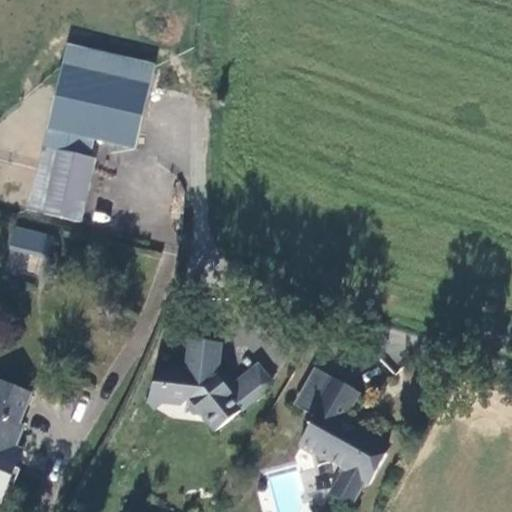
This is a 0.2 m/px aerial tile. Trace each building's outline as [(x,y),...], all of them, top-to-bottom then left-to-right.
[(87,153),(92,135),(135,144),(154,63),(66,43),(43,143),(87,153)] [(43,143),(28,206),(75,217),(90,154),(87,153),(43,143)] [(15,225),(12,237),(53,247),(56,235),(15,225)] [(50,258),(53,247),(12,237),(9,248),(50,258)] [(215,431),(266,392),(251,372),(229,389),(218,375),(223,343),(193,339),(187,371),(176,368),(161,378),(171,394),(191,399),(189,406),(196,415),(203,416),(215,431)] [(260,365),(251,372),(266,392),(273,380),(260,365)] [(295,404),(312,414),(333,378),(316,368),(295,404)] [(0,498),(3,499),(14,473),(10,471),(16,457),(12,456),(16,445),(25,425),(21,424),(35,392),(0,377),(0,498)] [(171,394),(161,378),(157,380),(149,398),(154,406),(171,394)] [(342,423),(360,394),(333,378),(312,414),(316,417),(300,444),(315,453),(318,466),(332,463),(345,471),(331,495),(351,507),(366,482),(370,484),(387,455),(382,452),(386,444),(361,429),(344,433),(342,423)] [(24,448),(16,445),(12,456),(16,457),(10,471),(14,473),(24,448)]
